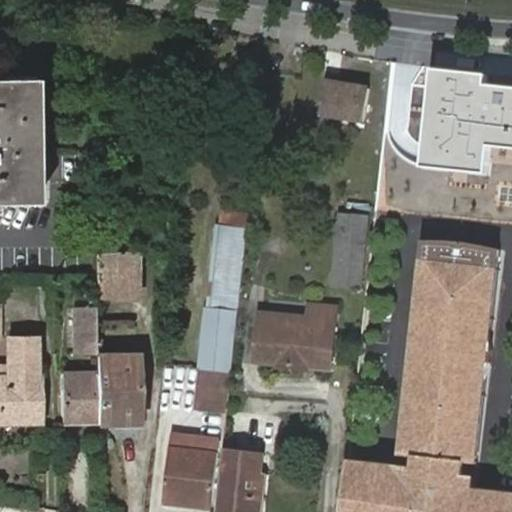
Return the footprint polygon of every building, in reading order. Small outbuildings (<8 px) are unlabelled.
[(0,182),(2,183),(4,190),(37,189),(33,65),(0,66),(0,182)] [(489,75),(434,69),(426,152),(424,166),(488,173),(492,145),(511,147),(511,86),(488,84),(489,75)] [(374,86),(332,80),(327,118),(369,127),(374,86)] [(373,217),(341,213),(332,287),(364,293),(373,217)] [(219,225),(210,293),(201,368),(237,372),(243,296),(249,229),(219,225)] [(511,511),(511,494),(471,490),(463,484),(456,483),(437,482),(439,461),(458,463),(458,461),(471,462),(497,250),(420,241),(395,453),(412,455),(412,458),(430,461),(427,481),(409,478),(398,477),(391,483),(388,511),(511,511)] [(100,297),(139,296),(137,251),(98,252),(100,297)] [(283,315),(262,313),(257,362),(332,369),(339,308),(311,305),(308,321),(284,319),(283,315)] [(74,307),(74,320),(75,350),(97,350),(96,319),(96,306),(74,307)] [(0,425),(43,424),(41,375),(37,373),(36,335),(1,336),(0,318),(0,425)] [(97,371),(98,421),(137,421),(137,355),(96,354),(97,371)] [(228,373),(237,372),(201,368),(196,410),(225,413),(228,373)] [(63,422),(98,421),(97,371),(63,371),(63,422)] [(174,447),(166,504),(214,510),(220,452),(174,447)] [(224,448),(217,511),(257,511),(259,499),(254,497),(257,476),(263,477),(265,453),(224,448)] [(430,461),(412,458),(409,478),(427,481),(430,461)] [(347,460),(341,511),(357,511),(363,462),(347,460)] [(437,482),(456,483),(458,463),(439,461),(437,482)] [(393,466),(363,462),(357,511),(388,511),(391,483),(393,466)] [(270,477),(263,477),(257,476),(254,497),(259,499),(257,511),(265,511),(267,499),(270,477)]
